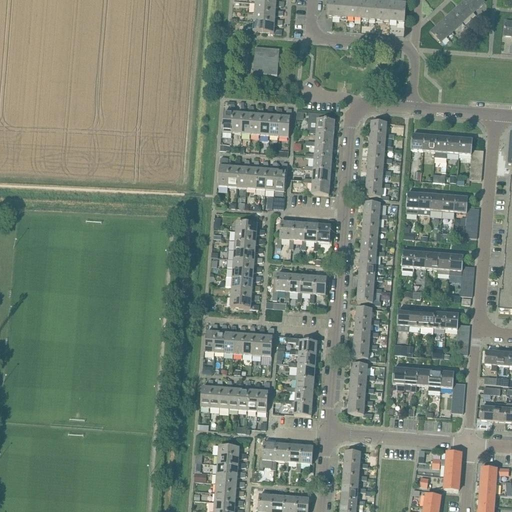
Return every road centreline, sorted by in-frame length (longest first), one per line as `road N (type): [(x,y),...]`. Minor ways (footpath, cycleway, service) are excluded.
road 1 (residential): [(324,437),(342,216)]
road 2 (residential): [(476,332),(494,115)]
road 3 (residential): [(342,216),(350,118),(366,106),(410,109)]
road 4 (residential): [(324,437),(468,444)]
road 5 (residential): [(410,50),(309,39),(312,0)]
